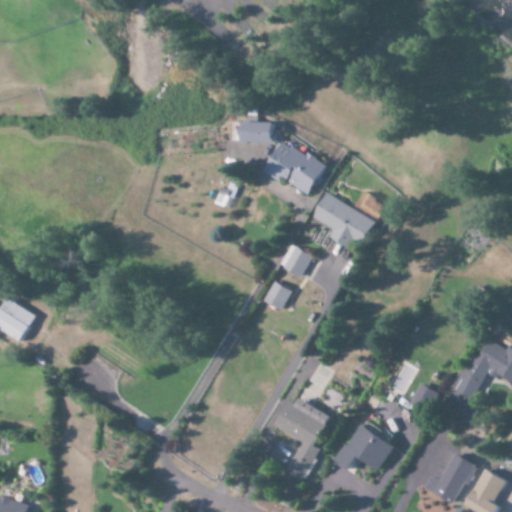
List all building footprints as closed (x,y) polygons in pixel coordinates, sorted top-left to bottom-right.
[(279,143),(280,123),(236,122),(236,142),(279,143)] [(266,173),(283,183),(285,179),(314,196),(331,167),(285,140),(266,173)] [(232,209),(237,188),(222,184),(216,205),(232,209)] [(331,194),(318,219),(338,230),(333,238),(355,249),(360,239),(369,243),(388,205),(366,194),(359,208),(331,194)] [(282,265),(303,278),(316,257),(295,244),(282,265)] [(295,291),(277,281),(266,301),(284,311),(295,291)] [(41,317),(13,298),(6,309),(0,304),(0,326),(24,342),(41,317)] [(511,347),(511,350),(493,340),(484,359),(477,356),(459,391),(476,400),(490,373),(501,379),(503,376),(511,380),(511,347)] [(334,417),(302,399),(298,406),(292,402),(278,427),(304,443),(287,472),(303,481),(322,449),(317,447),(334,417)] [(336,460),(353,471),(361,458),(382,471),(398,446),(364,425),(351,446),(347,444),(336,460)] [(477,465),(458,454),(442,482),(433,477),(427,488),(455,505),(477,465)] [(480,511),(501,511),(504,507),(498,504),(511,481),(488,469),(468,505),(480,511)] [(0,507),(0,511),(31,511),(33,506),(4,496),(0,507)]
